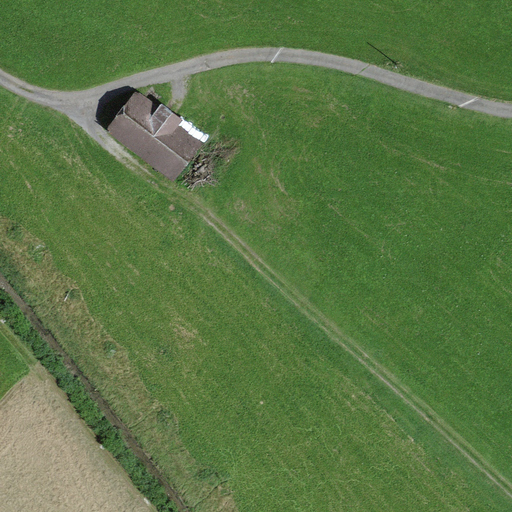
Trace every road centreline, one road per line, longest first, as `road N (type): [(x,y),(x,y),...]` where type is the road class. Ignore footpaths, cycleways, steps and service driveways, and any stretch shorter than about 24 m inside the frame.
road 1 (track): [(62,100),(107,142),(199,203),(511,486)]
road 2 (track): [(511,110),(307,57),(258,53),(62,100),(0,71)]
road 3 (track): [(151,511),(0,324)]
